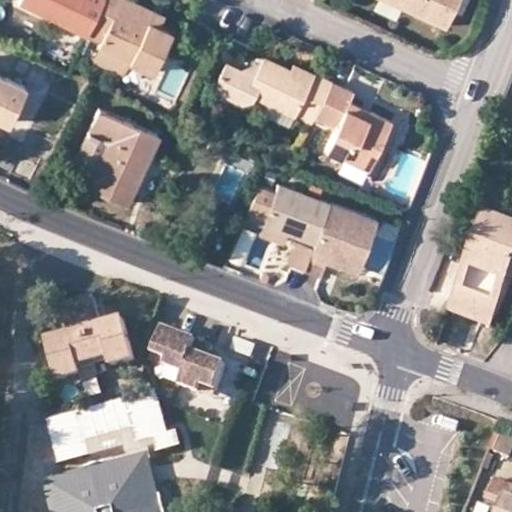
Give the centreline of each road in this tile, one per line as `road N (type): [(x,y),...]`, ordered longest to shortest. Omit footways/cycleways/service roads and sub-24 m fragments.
road 1 (residential): [(0,195),(396,348)]
road 2 (tertiary): [(396,348),(397,313),(476,96)]
road 3 (residential): [(290,10),(476,96)]
road 4 (tertiary): [(396,348),(361,511)]
road 5 (residential): [(396,348),(511,394)]
